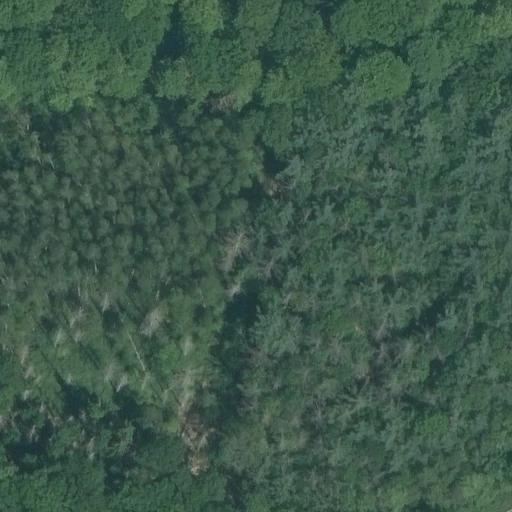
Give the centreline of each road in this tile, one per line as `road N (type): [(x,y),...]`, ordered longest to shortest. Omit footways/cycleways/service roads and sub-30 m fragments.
road 1 (unknown): [(511,28),(0,15)]
road 2 (unclassified): [(511,50),(0,39)]
